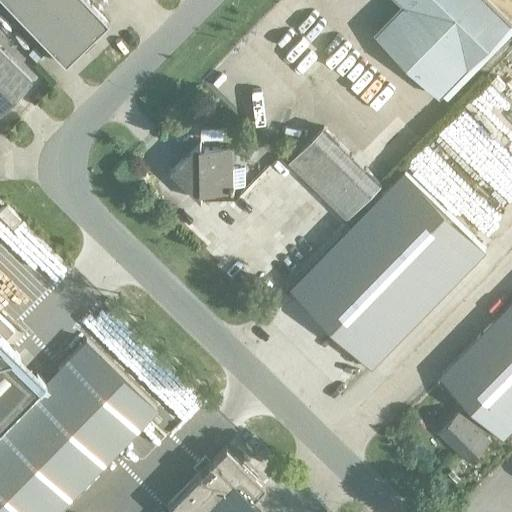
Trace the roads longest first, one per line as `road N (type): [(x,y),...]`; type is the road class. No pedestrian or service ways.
road 1 (unclassified): [(389,511),(64,188),(76,127),(202,0)]
road 2 (unknown): [(315,438),(511,228)]
